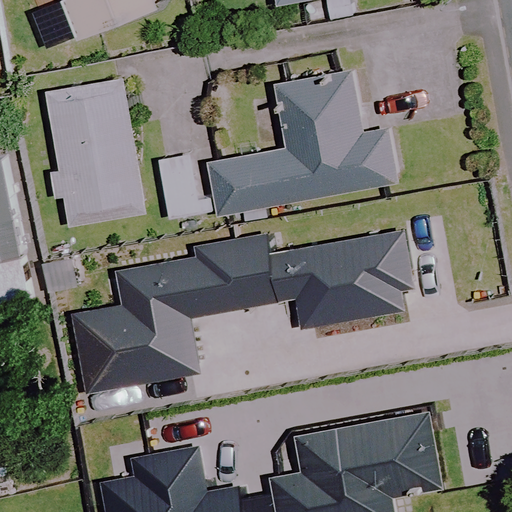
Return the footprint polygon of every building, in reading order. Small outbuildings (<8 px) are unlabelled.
[(66,0),(79,38),(159,11),(155,0),(66,0)] [(366,132),(354,65),(281,78),(293,149),(220,161),(228,211),(399,182),(390,128),(366,132)] [(148,203),(125,85),(50,100),(73,217),(148,203)] [(209,210),(197,151),(162,158),(174,217),(209,210)] [(0,221),(18,218),(5,156),(0,157),(0,221)] [(421,307),(407,226),(268,248),(282,330),(421,307)] [(264,299),(256,235),(196,242),(204,306),(264,299)] [(0,318),(21,314),(8,257),(0,258),(0,318)] [(187,379),(176,314),(117,324),(128,389),(187,379)] [(241,411),(238,396),(193,405),(204,464),(279,449),(270,405),(241,411)] [(446,484),(434,410),(301,432),(307,468),(277,473),(283,511),(399,511),(396,492),(446,484)] [(0,486),(10,483),(0,453),(0,486)]
